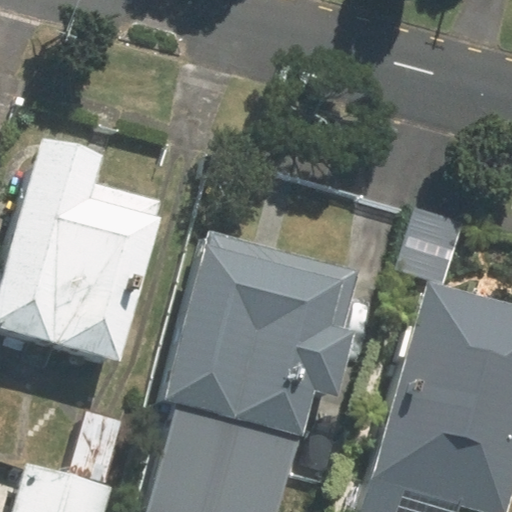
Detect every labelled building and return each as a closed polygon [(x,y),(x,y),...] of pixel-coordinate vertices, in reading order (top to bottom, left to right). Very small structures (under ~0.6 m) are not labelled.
[(81,159),(20,143),(0,213),(0,337),(99,365),(144,206),(74,186),(81,159)] [(183,246),(142,399),(172,407),(143,511),(273,511),(306,389),(314,391),(331,327),(324,325),(338,273),(194,234),(190,248),(183,246)] [(462,511),(479,511),(511,393),(511,308),(395,277),(339,477),(345,479),(335,511),(369,511),(376,488),(462,511)] [(70,410),(53,472),(94,483),(111,421),(70,410)] [(3,460),(0,472),(0,511),(84,511),(92,484),(3,460)]
